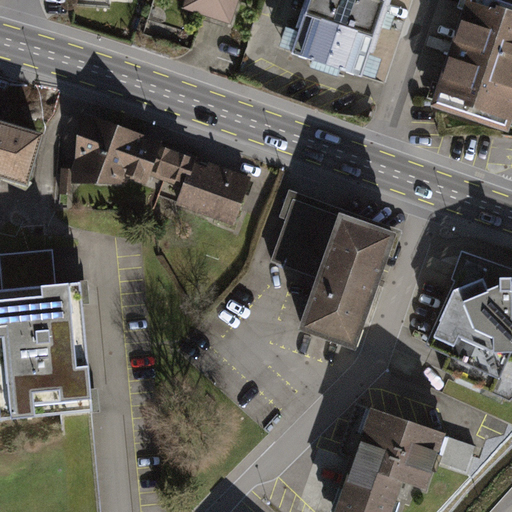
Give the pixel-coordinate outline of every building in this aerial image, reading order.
[(239,0),(183,0),(182,8),(230,28),(239,0)] [(306,0),(289,49),(359,73),(384,0),(306,0)] [(511,0),(463,0),(430,97),(505,123),(511,103),(511,0)] [(163,144),(79,114),(75,161),(72,170),(72,185),(127,187),(129,181),(147,186),(150,178),(163,183),(159,197),(177,204),(175,207),(233,227),(251,178),(209,163),(207,168),(196,165),(197,160),(162,148),(163,144)] [(0,179),(24,187),(37,135),(0,124),(0,179)] [(343,211),(289,191),(279,218),(286,221),(270,264),(317,281),(343,211)] [(402,233),(343,211),(317,281),(297,335),(357,356),(402,233)] [(511,279),(460,263),(421,364),(508,400),(511,396),(511,279)] [(80,284),(0,292),(0,421),(94,412),(80,284)] [(224,345),(199,373),(260,428),(285,401),(224,345)] [(444,436),(368,409),(332,511),(391,511),(401,483),(425,491),(444,436)]
